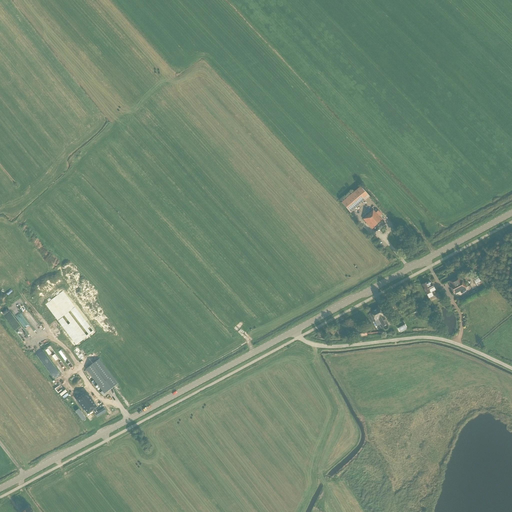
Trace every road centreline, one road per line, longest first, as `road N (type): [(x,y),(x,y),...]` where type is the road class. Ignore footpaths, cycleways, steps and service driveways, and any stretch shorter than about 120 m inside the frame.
road 1 (tertiary): [(0,488),(295,330)]
road 2 (tertiary): [(295,330),(511,213)]
road 3 (unclassified): [(295,330),(309,343),(331,346),(437,338),(511,368)]
road 4 (track): [(314,344),(359,436),(323,479),(341,511)]
